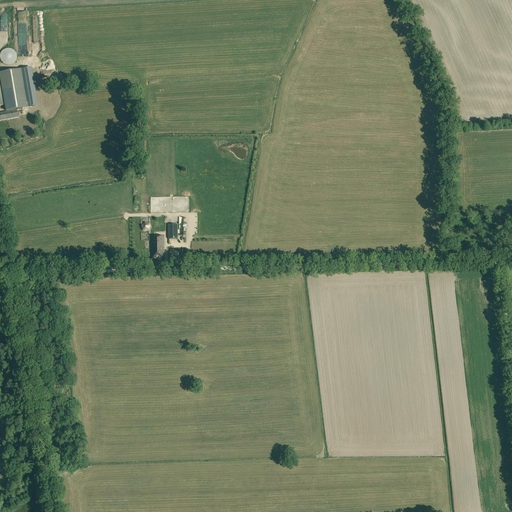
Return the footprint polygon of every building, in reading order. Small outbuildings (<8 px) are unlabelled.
[(0,73),(0,106),(5,105),(6,111),(21,109),(21,111),(22,110),(22,108),(27,108),(20,69),(12,71),(13,71),(0,73)] [(17,110),(0,112),(0,121),(18,118),(17,110)] [(178,225),(168,225),(168,239),(178,239),(178,225)] [(164,255),(164,241),(164,236),(151,236),(151,242),(152,242),(152,258),(155,258),(155,256),(164,255)] [(169,252),(169,261),(180,261),(180,252),(169,252)]
